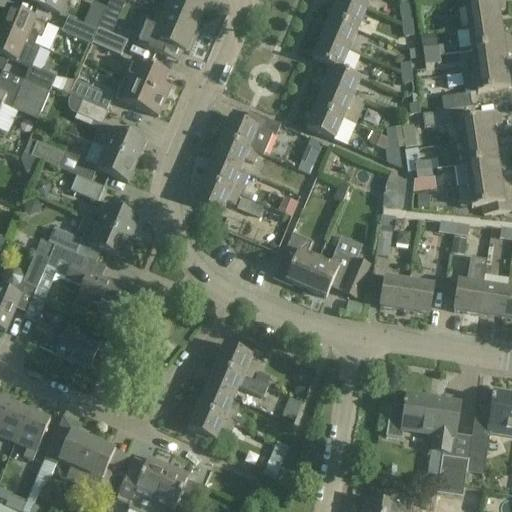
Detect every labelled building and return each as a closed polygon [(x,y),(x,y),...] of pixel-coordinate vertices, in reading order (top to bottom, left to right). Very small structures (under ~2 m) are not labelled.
[(20,0),(60,17),(65,5),(63,4),(64,0),(20,0)] [(83,27),(97,33),(98,31),(111,0),(110,0),(107,10),(93,4),(83,27)] [(111,0),(98,31),(112,37),(127,2),(122,0),(111,0)] [(158,0),(169,4),(163,18),(196,32),(206,8),(187,0),(158,0)] [(338,0),(338,1),(366,13),(371,0),(338,0)] [(465,9),(468,31),(500,27),(498,15),(506,13),(504,0),(489,0),(490,6),(465,9)] [(366,13),(338,1),(330,21),(358,33),(366,13)] [(411,19),(410,5),(398,6),(399,20),(411,19)] [(0,26),(0,32),(35,47),(38,40),(41,41),(47,27),(35,22),(35,21),(7,10),(0,26)] [(133,46),(178,65),(182,54),(189,57),(199,33),(196,32),(163,18),(158,16),(152,29),(142,25),(133,46)] [(97,33),(83,27),(68,20),(61,35),(91,47),(97,33)] [(358,33),(330,21),(321,41),(349,53),(358,33)] [(456,33),(459,52),(471,50),(471,53),(511,47),(510,38),(502,39),(500,27),(468,31),(456,33)] [(413,32),(402,28),(404,40),(413,39),(413,32)] [(98,31),(97,33),(91,47),(88,55),(94,58),(98,49),(121,59),(128,44),(112,37),(98,31)] [(34,48),(35,47),(0,32),(0,58),(29,71),(30,69),(31,70),(39,51),(34,48)] [(420,38),(422,51),(434,49),(433,36),(420,38)] [(349,53),(321,41),(312,62),(332,71),(332,69),(340,73),(349,53)] [(471,53),(474,74),(506,70),(504,58),(511,56),(511,54),(511,47),(471,53)] [(422,51),(423,60),(440,57),(439,49),(422,51)] [(441,66),(440,57),(423,60),(424,69),(441,66)] [(124,81),(167,100),(170,90),(163,87),(168,76),(133,61),(124,81)] [(400,66),(401,75),(412,80),(411,65),(400,66)] [(24,84),(49,94),(51,90),(55,80),(31,70),(30,69),(29,71),(24,84)] [(332,69),(332,71),(323,90),(351,102),(360,81),(340,73),(332,69)] [(506,70),(474,74),(477,96),(511,91),(511,81),(508,82),(506,70)] [(412,80),(401,75),(402,86),(413,85),(412,80)] [(21,90),(0,81),(0,114),(3,108),(37,122),(49,94),(24,84),(21,90)] [(158,120),(167,100),(124,81),(131,84),(123,105),(158,120)] [(82,103),(106,113),(112,99),(75,83),(69,97),(82,103)] [(315,110),(343,122),(356,128),(364,108),(351,102),(323,90),(315,110)] [(448,113),(450,113),(471,110),(469,96),(465,96),(441,100),(443,114),(448,113)] [(106,113),(82,103),(76,118),(102,129),(108,114),(106,113)] [(420,107),(411,103),(411,106),(410,106),(410,117),(421,116),(420,108),(420,107)] [(315,110),(306,131),(347,149),(356,128),(343,122),(315,110)] [(443,114),(422,117),(422,118),(424,131),(449,128),(452,127),(450,113),(448,113),(443,114)] [(500,128),(499,118),(459,123),(459,126),(452,127),(449,128),(450,133),(448,134),(450,148),(462,146),(494,142),(492,129),(500,128)] [(230,119),(221,141),(257,156),(261,158),(270,137),(273,139),(278,127),(267,122),(263,133),(230,119)] [(387,141),(396,145),(397,138),(396,130),(385,131),(387,141)] [(103,151),(137,165),(145,145),(112,131),(103,151)] [(319,155),(323,146),(310,140),(306,149),(319,155)] [(212,162),(240,173),(244,162),(253,166),(257,156),(221,141),(212,162)] [(394,160),(396,145),(387,141),(388,151),(384,151),(386,165),(391,167),(394,160)] [(66,157),(30,142),(23,156),(30,159),(40,163),(60,172),(66,157)] [(503,152),(496,153),(494,142),(462,146),(450,148),(453,170),(465,168),(505,163),(503,152)] [(84,165),(95,170),(95,171),(128,186),(137,165),(103,151),(92,146),(84,165)] [(23,156),(20,163),(26,177),(33,180),(40,163),(30,159),(23,156)] [(235,185),(240,173),(212,162),(203,183),(239,198),(243,188),(235,185)] [(468,189),(500,185),(498,172),(506,171),(505,163),(465,168),(468,189)] [(313,169),(300,164),(296,172),(309,178),(313,169)] [(416,175),(432,172),(431,164),(415,166),(416,175)] [(439,172),(440,179),(452,178),(451,170),(439,172)] [(293,171),(288,183),(304,190),(309,178),(296,172),(293,171)] [(432,172),(416,175),(416,179),(417,183),(433,181),(432,172)] [(385,193),(384,198),(396,199),(395,211),(402,211),(405,183),(390,177),(384,192),(385,193)] [(104,190),(76,179),(70,193),(98,205),(104,190)] [(239,198),(203,183),(194,204),(222,216),(227,205),(235,208),(239,198)] [(348,188),(342,185),(341,187),(339,186),(333,202),(341,206),(348,188)] [(501,191),(500,185),(468,189),(471,211),(482,209),(484,218),(511,214),(511,211),(510,195),(502,196),(501,191)] [(396,199),(384,198),(383,210),(395,211),(396,199)] [(417,210),(426,210),(427,198),(417,198),(417,210)] [(284,200),(278,214),(292,220),(298,206),(284,200)] [(263,210),(241,201),(236,212),(259,221),(263,210)] [(83,221),(130,241),(139,221),(106,207),(97,227),(83,221)] [(392,236),(394,231),(396,222),(384,220),(381,220),(380,229),(379,235),(375,258),(388,260),(392,236)] [(130,241),(83,221),(77,234),(92,240),(89,247),(122,262),(130,241)] [(453,237),(455,228),(440,226),(439,235),(453,237)] [(455,228),(453,237),(467,239),(469,230),(455,228)] [(36,256),(50,261),(50,260),(49,260),(55,248),(76,257),(82,243),(54,231),(48,245),(41,242),(36,256)] [(499,241),(511,242),(511,233),(501,232),(499,241)] [(285,283),(305,291),(317,262),(306,258),(312,245),(310,245),(292,237),(289,245),(282,261),(293,266),(285,283)] [(466,242),(453,240),(451,256),(464,258),(466,242)] [(50,261),(46,269),(57,274),(60,265),(71,269),(65,281),(83,289),(75,307),(87,312),(90,305),(99,308),(97,312),(110,317),(112,314),(113,314),(124,291),(81,273),(86,262),(76,257),(55,248),(49,260),(50,260),(50,261)] [(317,262),(305,291),(326,300),(330,289),(343,294),(343,296),(355,301),(368,270),(334,255),(329,267),(317,262)] [(27,288),(36,292),(46,269),(50,261),(36,256),(23,285),(21,284),(22,281),(19,274),(12,271),(6,274),(3,281),(5,288),(9,289),(8,291),(0,287),(0,332),(5,334),(21,297),(22,293),(26,291),(27,288)] [(478,318),(486,263),(470,260),(466,286),(458,284),(453,314),(478,318)] [(486,263),(478,318),(502,322),(506,292),(483,288),(487,263),(486,263)] [(404,315),(409,284),(384,281),(380,311),(404,315)] [(433,288),(409,284),(404,315),(428,318),(433,288)] [(511,292),(506,292),(502,322),(511,323),(511,292)] [(46,304),(34,299),(24,321),(36,326),(46,304)] [(67,325),(54,357),(89,372),(99,348),(76,338),(79,331),(67,325)] [(31,344),(39,347),(43,338),(35,334),(31,344)] [(224,346),(215,368),(251,383),(255,374),(247,370),(252,358),(224,346)] [(251,383),(215,368),(206,389),(233,401),(238,390),(263,401),(268,391),(251,383)] [(254,384),(266,389),(270,379),(259,373),(254,384)] [(206,389),(197,410),(233,426),(237,416),(229,412),(233,401),(206,389)] [(469,453),(487,456),(490,436),(511,439),(511,397),(494,395),(490,420),(475,418),(469,453)] [(403,410),(392,409),(387,439),(400,441),(401,433),(421,436),(435,438),(432,453),(449,456),(451,441),(454,442),(457,426),(460,406),(406,398),(405,406),(403,406),(403,410)] [(0,427),(9,406),(0,401),(0,427)] [(302,406),(290,401),(282,419),(294,424),(302,406)] [(0,439),(16,446),(29,414),(9,406),(0,427),(0,439)] [(233,426),(197,410),(187,432),(215,444),(220,432),(229,436),(233,426)] [(50,423),(29,414),(16,446),(27,451),(23,460),(32,464),(36,455),(50,423)] [(56,469),(58,463),(71,469),(66,481),(75,485),(93,443),(71,434),(66,444),(55,439),(47,457),(44,464),(39,477),(45,479),(52,477),(56,469)] [(115,453),(93,443),(75,485),(84,489),(89,476),(102,482),(100,488),(111,493),(122,468),(110,463),(115,453)] [(288,450),(277,445),(263,477),(274,482),(281,468),(288,450)] [(467,462),(444,459),(440,496),(461,498),(462,492),(465,473),(467,462)] [(128,511),(130,511),(150,511),(154,505),(169,469),(155,463),(152,469),(146,466),(138,484),(126,478),(116,503),(130,508),(128,511)] [(150,511),(188,511),(191,506),(179,501),(187,483),(179,480),(181,475),(169,469),(154,505),(150,511)] [(0,490),(0,501),(7,505),(11,495),(0,490)] [(410,511),(413,500),(382,491),(380,504),(366,501),(363,511),(410,511)]
